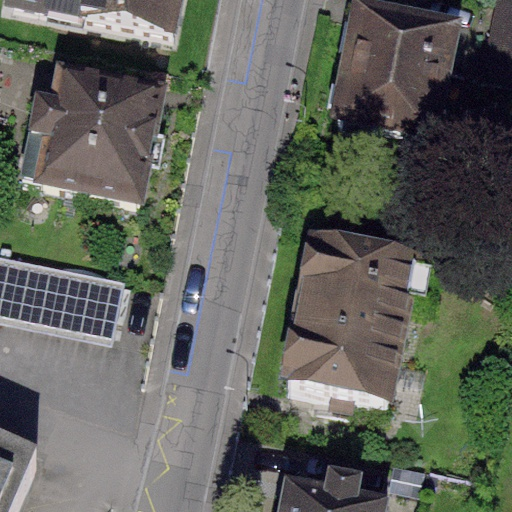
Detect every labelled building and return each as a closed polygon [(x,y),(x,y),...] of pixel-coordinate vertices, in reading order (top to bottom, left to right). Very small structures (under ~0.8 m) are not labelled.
[(175,39),(183,0),(8,0),(8,2),(175,39)] [(484,24),(369,0),(359,0),(335,116),(459,142),(484,24)] [(511,89),(511,0),(504,0),(487,84),(511,89)] [(159,207),(180,87),(63,67),(41,187),(159,207)] [(425,279),(312,258),(291,370),(403,392),(425,279)] [(0,261),(0,325),(116,350),(129,288),(0,261)] [(0,511),(14,511),(31,474),(0,460),(0,511)] [(395,511),(399,492),(291,474),(284,511),(395,511)]
